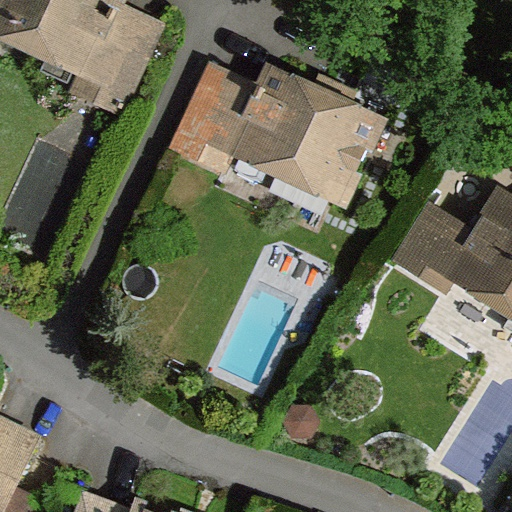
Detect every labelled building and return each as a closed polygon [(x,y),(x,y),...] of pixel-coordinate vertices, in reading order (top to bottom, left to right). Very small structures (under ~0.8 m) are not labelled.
[(121,112),(161,30),(118,9),(122,0),(0,0),(0,32),(85,73),(77,91),(121,112)] [(230,167),(338,218),(380,130),(260,73),(251,91),(208,70),(166,156),(223,183),(230,167)] [(425,205),(387,269),(511,342),(511,207),(489,194),(468,230),(425,205)] [(0,422),(0,507),(33,439),(0,422)] [(139,511),(80,491),(73,511),(139,511)]
